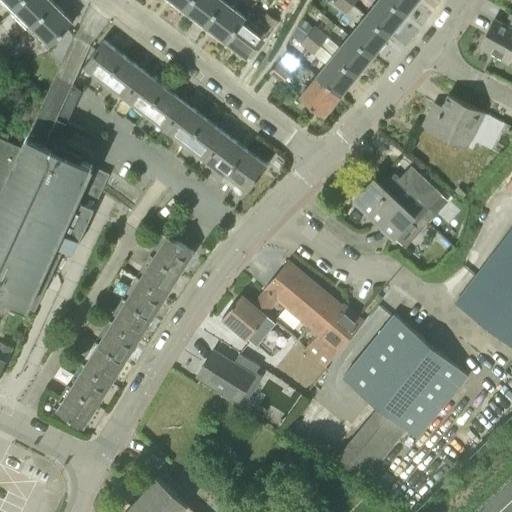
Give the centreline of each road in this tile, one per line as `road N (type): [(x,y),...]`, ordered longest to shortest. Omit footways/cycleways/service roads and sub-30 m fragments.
road 1 (residential): [(102,471),(213,288),(325,158)]
road 2 (unknown): [(259,233),(336,254),(400,291),(486,371),(476,401)]
road 3 (residential): [(325,158),(113,0)]
road 4 (residential): [(325,158),(428,57)]
